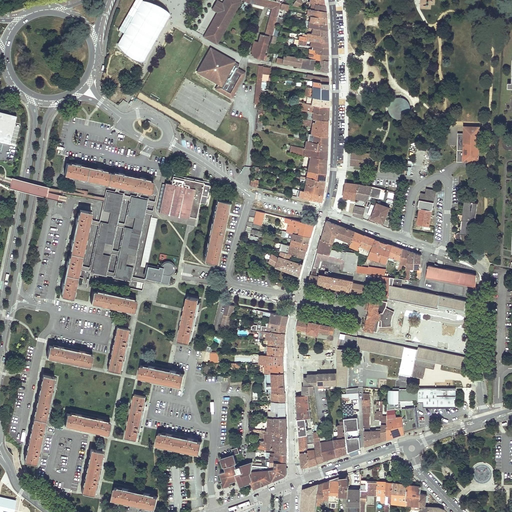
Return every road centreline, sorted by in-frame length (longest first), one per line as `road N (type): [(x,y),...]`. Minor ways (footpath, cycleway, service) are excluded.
road 1 (secondary): [(30,96),(34,132),(0,311)]
road 2 (residential): [(331,0),(333,167),(324,210)]
road 3 (residential): [(484,320),(403,303),(395,319),(395,339),(480,356)]
road 4 (residential): [(298,297),(289,340),(294,482)]
road 5 (secondary): [(16,272),(44,120),(57,99)]
road 6 (residential): [(249,195),(227,279),(298,297)]
road 7 (residential): [(444,253),(443,177),(412,194),(404,239)]
road 8 (residential): [(54,311),(108,321),(103,340),(50,329)]
road 9 (tertiary): [(411,448),(294,482)]
